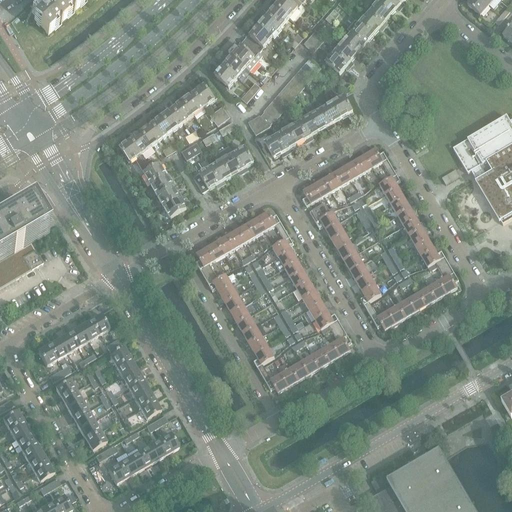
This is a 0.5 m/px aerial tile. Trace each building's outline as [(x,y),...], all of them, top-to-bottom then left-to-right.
[(53,0),(50,3),(47,0),(44,0),(42,3),(44,5),(32,15),(36,19),(34,21),(48,37),(89,0),(53,0)] [(283,0),(276,9),(289,20),(298,11),(302,5),(296,0),(286,0),(283,0)] [(382,0),(377,6),(391,18),(399,8),(389,0),(382,0)] [(389,0),(399,8),(406,0),(389,0)] [(489,7),(480,0),(472,0),(467,6),(480,17),(489,7)] [(391,18),(377,6),(369,16),(382,28),(391,18)] [(289,20),(276,9),(270,15),(269,14),(266,17),(281,30),(289,20)] [(501,17),(504,20),(510,14),(506,11),(501,17)] [(330,17),(335,21),(339,16),(334,12),(330,17)] [(369,16),(360,26),(374,38),(382,28),(369,16)] [(259,28),(272,40),(281,30),(266,17),(263,20),(264,22),(259,28)] [(335,21),(330,17),(326,21),(331,26),(335,21)] [(504,20),(501,17),(495,24),(499,27),(504,20)] [(374,38),(360,26),(352,36),(365,48),(374,38)] [(511,45),(511,26),(503,37),(511,45)] [(247,45),(259,55),(264,50),(272,40),(259,28),(250,38),(252,40),(247,45)] [(319,39),(314,35),(304,46),(309,50),(319,39)] [(343,46),(357,57),(365,48),(352,36),(343,46)] [(298,37),(294,41),(299,46),(303,41),(298,37)] [(309,50),(313,54),(314,55),(324,43),(319,39),(309,50)] [(295,51),(299,46),(294,41),(290,46),(295,51)] [(232,58),(246,70),(255,60),(259,55),(247,45),(243,50),(241,48),(232,58)] [(348,67),(351,63),(357,57),(343,46),(334,55),(348,67)] [(339,77),(348,67),(334,55),(326,65),(339,77)] [(222,67),(237,80),(246,70),(232,58),(226,65),(225,64),(222,67)] [(306,65),(317,75),(322,70),(311,60),(306,65)] [(302,70),(313,80),(317,75),(306,65),(302,70)] [(237,80),(222,67),(219,70),(221,72),(215,78),(229,90),(237,80)] [(298,75),(309,85),(313,80),(302,70),(298,75)] [(293,80),(305,89),(309,85),(298,75),(293,80)] [(264,86),(269,81),(265,77),(260,83),(264,86)] [(289,84),(301,94),(305,89),(293,80),(289,84)] [(285,89),(296,99),(301,94),(289,84),(285,89)] [(251,90),(256,95),(260,90),(255,86),(251,90)] [(193,94),(204,110),(218,100),(212,91),(209,94),(204,88),(197,93),(196,92),(193,94)] [(281,94),(292,104),(296,99),(285,89),(281,94)] [(256,95),(251,90),(242,101),(247,106),(256,95)] [(183,104),(194,118),(204,110),(193,94),(189,97),(190,98),(183,104)] [(277,99),(288,109),(292,104),(281,94),(277,99)] [(272,104),(284,114),(288,109),(277,99),(272,104)] [(332,105),(342,121),(353,114),(344,99),(332,105)] [(194,118),(183,104),(176,109),(175,107),(172,110),(184,126),(194,118)] [(268,109),(279,119),(284,114),(272,104),(268,109)] [(321,112),(330,128),(342,121),(332,105),(321,112)] [(214,123),(226,114),(222,109),(210,118),(214,123)] [(264,114),(275,123),(279,119),(268,109),(264,114)] [(184,126),(172,110),(168,112),(169,114),(162,119),(173,133),(184,126)] [(310,119),(319,134),(330,128),(321,112),(310,119)] [(226,114),(214,123),(218,129),(230,120),(226,114)] [(261,119),(270,127),(274,123),(275,124),(275,123),(264,114),(264,115),(261,119)] [(271,128),(270,127),(261,119),(260,118),(248,125),(256,138),(269,130),(271,128)] [(173,133),(162,119),(155,124),(154,123),(151,125),(163,141),(173,133)] [(299,125),(308,141),(319,134),(310,119),(299,125)] [(507,119),(453,151),(463,167),(468,176),(472,174),(474,177),(473,177),(476,181),(477,183),(475,184),(499,225),(501,224),(510,218),(511,217),(511,122),(510,124),(507,119)] [(163,141),(151,125),(148,128),(149,129),(141,135),(152,149),(163,141)] [(223,138),(236,131),(232,125),(219,132),(223,138)] [(288,132),(297,147),(308,141),(299,125),(288,132)] [(276,138),(286,154),(297,147),(288,132),(276,138)] [(191,136),(195,142),(200,139),(197,133),(191,136)] [(152,149),(141,135),(135,139),(134,138),(130,141),(142,157),(152,149)] [(195,142),(191,136),(186,139),(189,146),(195,142)] [(208,139),(212,145),(217,142),(214,136),(208,139)] [(286,154),(276,138),(265,145),(274,161),(286,154)] [(212,145),(208,139),(203,142),(206,148),(212,145)] [(423,140),(418,143),(421,150),(427,147),(423,140)] [(147,163),(142,157),(130,141),(127,143),(128,145),(120,150),(131,165),(136,161),(144,176),(153,170),(150,165),(148,166),(147,163)] [(168,150),(172,156),(177,152),(174,146),(168,150)] [(182,155),(187,163),(202,154),(197,146),(182,155)] [(172,156),(168,150),(163,153),(167,159),(172,156)] [(234,157),(243,172),(254,165),(245,150),(234,157)] [(376,152),(365,158),(373,171),(383,165),(388,162),(383,155),(379,157),(376,152)] [(243,172),(234,157),(222,163),(231,179),(243,172)] [(355,164),(363,177),(373,171),(365,158),(355,164)] [(150,165),(153,170),(160,166),(157,161),(152,164),(150,165)] [(388,162),(383,165),(386,170),(391,168),(388,162)] [(231,179),(222,163),(211,170),(220,185),(231,179)] [(345,170),(352,183),(363,177),(355,164),(345,170)] [(153,170),(144,176),(151,188),(167,179),(160,166),(153,170)] [(386,170),(389,176),(394,173),(391,168),(386,170)] [(220,185),(211,170),(200,177),(193,180),(203,196),(209,192),(217,187),(217,188),(221,186),(220,185)] [(335,176),(342,189),(352,183),(345,170),(335,176)] [(456,171),(442,180),(446,187),(460,179),(456,171)] [(324,182),(332,195),(342,189),(335,176),(324,182)] [(397,177),(392,180),(380,187),(386,198),(399,190),(396,186),(400,183),(397,177)] [(167,179),(151,188),(158,198),(173,189),(167,179)] [(314,188),(322,201),(332,195),(324,182),(314,188)] [(322,201),(314,188),(304,194),(307,200),(303,202),(307,209),(322,201)] [(173,189),(158,198),(164,210),(180,200),(173,189)] [(399,190),(386,198),(392,208),(405,201),(399,190)] [(180,200),(164,210),(171,221),(187,212),(180,200)] [(405,201),(392,208),(398,218),(411,211),(405,201)] [(331,216),(328,212),(325,206),(310,215),(316,225),(331,216)] [(50,234),(34,207),(0,227),(0,291),(32,272),(25,260),(36,253),(31,245),(50,234)] [(411,211),(398,218),(404,228),(417,221),(411,211)] [(259,221),(266,233),(276,228),(281,225),(277,217),(272,220),(269,214),(259,221)] [(326,233),(339,225),(333,215),(331,216),(316,225),(319,231),(324,228),(326,233)] [(266,233),(259,221),(248,227),(256,239),(266,233)] [(417,221),(404,228),(410,239),(423,231),(417,221)] [(281,225),(276,228),(279,233),(284,230),(281,225)] [(332,243),(345,236),(339,225),(326,233),(332,243)] [(256,239),(248,227),(238,233),(246,245),(256,239)] [(282,239),(287,236),(284,230),(279,233),(282,239)] [(423,231),(410,239),(416,249),(429,242),(423,231)] [(246,245),(238,233),(228,239),(235,251),(246,245)] [(338,253),(351,246),(345,236),(332,243),(338,253)] [(235,251),(228,239),(218,245),(225,257),(235,251)] [(279,261),(292,253),(289,249),(293,246),(290,240),(273,250),(279,261)] [(429,242),(416,249),(422,259),(435,252),(429,242)] [(225,257),(218,245),(207,251),(215,264),(225,257)] [(344,264),(357,256),(351,246),(338,253),(344,264)] [(200,272),(210,267),(215,264),(207,251),(197,257),(200,262),(196,265),(200,272)] [(435,252),(422,259),(428,270),(436,265),(445,260),(442,254),(437,256),(435,252)] [(32,272),(43,266),(36,253),(25,260),(32,272)] [(285,271),(298,263),(292,253),(279,261),(285,271)] [(350,274),(363,266),(357,256),(344,264),(350,274)] [(436,265),(438,269),(439,271),(448,265),(445,260),(436,265)] [(291,281),(304,274),(298,263),(285,271),(291,281)] [(438,269),(436,265),(428,270),(430,274),(438,269)] [(442,276),(451,270),(448,265),(439,271),(442,276)] [(356,284),(369,277),(363,266),(350,274),(356,284)] [(210,267),(200,272),(203,277),(213,272),(210,267)] [(445,281),(454,275),(451,270),(442,276),(445,281)] [(216,277),(213,272),(203,277),(206,282),(216,277)] [(216,278),(218,282),(226,277),(224,274),(216,278)] [(297,291),(310,284),(304,274),(291,281),(297,291)] [(454,275),(445,281),(439,284),(447,297),(457,290),(454,285),(459,282),(454,275)] [(218,282),(216,278),(216,277),(206,282),(209,288),(218,282)] [(219,296),(232,288),(226,277),(218,282),(209,288),(213,294),(217,291),(219,296)] [(362,294),(375,287),(369,277),(356,284),(362,294)] [(303,302),(316,294),(310,284),(297,291),(303,302)] [(447,297),(439,284),(429,290),(437,303),(447,297)] [(375,287),(362,294),(365,299),(361,301),(364,307),(381,297),(375,287)] [(232,288),(219,296),(225,306),(238,298),(232,288)] [(437,303),(429,290),(419,296),(426,309),(437,303)] [(309,312),(322,304),(316,294),(303,302),(309,312)] [(426,309),(419,296),(409,302),(416,315),(426,309)] [(238,298),(225,306),(231,316),(244,308),(238,298)] [(416,315),(409,302),(398,308),(406,321),(416,315)] [(315,322),(328,315),(322,304),(309,312),(315,322)] [(244,308),(231,316),(237,326),(250,319),(244,308)] [(406,321),(398,308),(388,314),(396,327),(406,321)] [(372,309),(367,312),(370,317),(375,314),(373,310),(372,309)] [(375,314),(370,317),(373,323),(378,320),(376,316),(375,314)] [(373,323),(378,330),(382,328),(385,333),(396,327),(388,314),(378,320),(373,323)] [(328,315),(315,322),(321,333),(329,328),(338,323),(335,317),(331,319),(328,315)] [(91,323),(99,338),(110,331),(101,317),(91,323)] [(250,319),(237,326),(244,337),(256,329),(250,319)] [(99,338),(91,323),(80,329),(89,344),(99,338)] [(329,328),(331,332),(332,333),(341,328),(338,323),(329,328)] [(331,332),(329,328),(321,333),(324,336),(331,332)] [(335,338),(344,333),(341,328),(332,333),(335,338)] [(89,344),(80,329),(70,335),(78,350),(89,344)] [(256,329),(244,337),(250,347),(262,339),(256,329)] [(338,344),(347,338),(344,333),(335,338),(338,344)] [(78,350),(70,335),(59,341),(68,356),(78,350)] [(333,347),(340,359),(351,353),(347,348),(352,345),(347,338),(338,344),(333,347)] [(262,339),(250,347),(256,357),(268,350),(262,339)] [(68,356),(59,341),(49,347),(57,362),(68,356)] [(57,362),(49,347),(38,354),(47,368),(57,362)] [(112,358),(123,351),(120,347),(115,350),(109,353),(112,358)] [(322,353),(330,365),(340,359),(333,347),(322,353)] [(123,351),(112,358),(110,359),(116,369),(131,361),(125,350),(123,351)] [(268,350),(256,357),(258,362),(254,364),(257,370),(275,360),(268,350)] [(312,359),(320,372),(330,365),(322,353),(312,359)] [(86,361),(89,364),(97,360),(94,356),(86,361)] [(302,365),(309,378),(320,372),(312,359),(302,365)] [(89,364),(86,361),(79,365),(81,369),(89,364)] [(131,361),(116,369),(122,380),(137,371),(131,361)] [(292,371),(299,384),(309,378),(302,365),(292,371)] [(137,371),(122,380),(129,390),(143,382),(137,371)] [(260,374),(263,380),(268,377),(265,371),(260,374)] [(281,377),(289,390),(299,384),(292,371),(281,377)] [(49,379),(53,385),(64,379),(60,373),(49,379)] [(268,377),(263,380),(266,385),(272,382),(268,377)] [(281,377),(272,382),(266,385),(271,393),(275,390),(278,396),(289,390),(281,377)] [(62,401),(77,392),(71,382),(56,391),(62,401)] [(143,382),(129,390),(135,401),(149,392),(143,382)] [(77,392),(62,401),(68,412),(83,403),(77,392)] [(149,392),(135,401),(141,411),(155,403),(149,392)] [(511,396),(501,403),(511,420),(511,419),(511,396)] [(15,408),(12,403),(11,402),(1,408),(4,414),(15,408)] [(83,403),(68,412),(74,422),(89,413),(83,403)] [(155,403),(141,411),(147,422),(162,413),(155,403)] [(9,432),(24,423),(18,413),(3,421),(9,432)] [(89,413),(74,422),(80,432),(95,424),(89,413)] [(168,424),(165,418),(154,424),(158,430),(168,424)] [(16,442),(30,434),(24,423),(9,432),(16,442)] [(95,424),(80,432),(86,443),(101,434),(95,424)] [(154,433),(150,435),(154,441),(158,439),(155,432),(154,433)] [(22,453),(36,444),(30,434),(16,442),(22,453)] [(101,434),(86,443),(93,453),(107,445),(101,434)] [(160,442),(169,456),(179,450),(171,436),(160,442)] [(169,456),(160,442),(150,448),(158,462),(169,456)] [(422,445),(421,442),(410,449),(412,451),(414,454),(416,453),(418,457),(423,454),(422,452),(425,450),(424,448),(422,445)] [(28,464),(43,455),(36,444),(22,453),(28,464)] [(158,462),(150,448),(139,454),(148,469),(158,462)] [(96,458),(99,464),(99,465),(110,458),(106,452),(96,458)] [(148,469),(139,454),(129,460),(138,475),(148,469)] [(34,474),(49,465),(43,455),(28,464),(34,474)] [(138,475),(129,460),(119,466),(127,481),(138,475)] [(405,465),(409,472),(417,467),(413,460),(405,465)] [(49,465),(34,474),(40,485),(55,476),(49,465)] [(127,481),(119,466),(108,472),(117,487),(127,481)] [(61,487),(58,482),(58,481),(47,487),(51,493),(61,487)] [(76,503),(73,496),(66,500),(70,506),(76,503)] [(53,504),(57,511),(72,511),(64,498),(53,504)]
